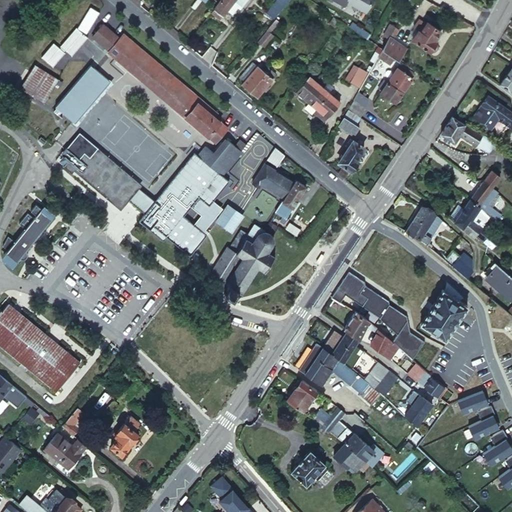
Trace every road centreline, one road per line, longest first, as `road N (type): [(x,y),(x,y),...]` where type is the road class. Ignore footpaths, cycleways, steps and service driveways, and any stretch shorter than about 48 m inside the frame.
road 1 (residential): [(366,211),(120,0)]
road 2 (unclassified): [(286,331),(194,298),(90,234),(42,291)]
road 3 (residential): [(510,405),(476,304),(366,211)]
road 4 (residential): [(42,291),(152,368),(217,436)]
road 5 (tertiary): [(493,23),(424,136),(366,211)]
road 6 (tertiary): [(366,211),(286,331)]
road 7 (tertiary): [(286,331),(217,436)]
